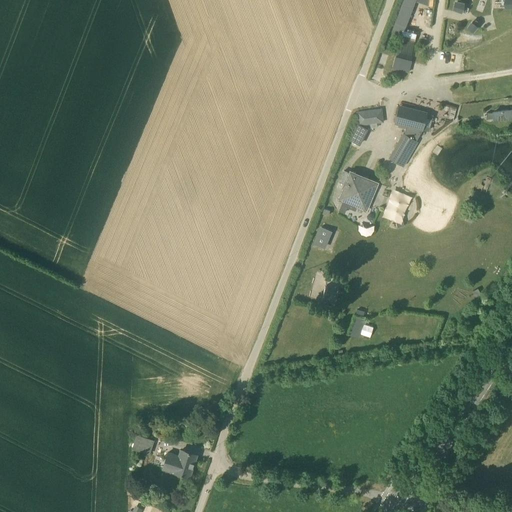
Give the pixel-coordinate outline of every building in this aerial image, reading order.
[(403,0),(400,8),(411,12),(415,1),(415,0),(403,0)] [(392,67),(409,72),(412,61),(395,56),(392,67)] [(415,127),(422,129),(426,114),(399,107),(396,122),(394,121),(394,122),(400,124),(399,127),(414,130),(415,127)] [(359,125),(383,122),(382,109),(357,113),(359,125)] [(511,109),(492,111),(492,112),(493,119),(493,121),(500,120),(500,121),(504,120),(504,121),(507,121),(507,120),(508,120),(509,120),(510,120),(511,119),(511,118),(511,109)] [(350,172),(338,199),(366,211),(378,183),(350,172)] [(382,216),(401,223),(412,195),(393,188),(382,216)] [(324,247),(330,232),(321,228),(314,243),(324,247)] [(350,335),(359,337),(364,318),(354,316),(350,335)] [(371,337),(374,326),(363,324),(361,335),(371,337)] [(277,358),(299,357),(298,337),(276,338),(277,358)] [(154,440),(138,434),(133,449),(150,454),(154,440)] [(168,453),(163,469),(189,478),(197,455),(182,450),(179,456),(168,453)]
